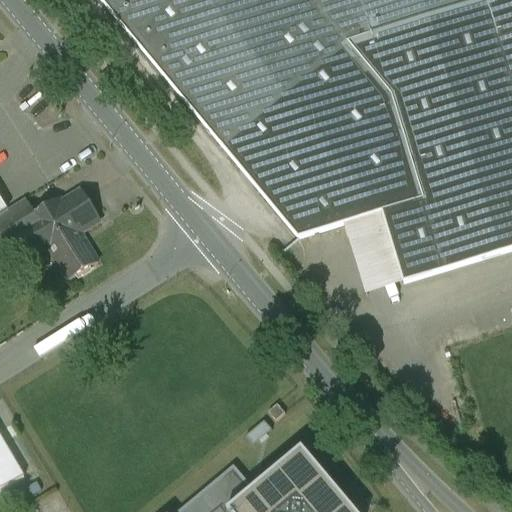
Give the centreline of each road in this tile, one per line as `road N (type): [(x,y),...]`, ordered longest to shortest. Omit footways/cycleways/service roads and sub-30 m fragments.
road 1 (tertiary): [(204,236),(441,511)]
road 2 (tertiary): [(13,0),(204,236)]
road 3 (residential): [(0,366),(204,236)]
